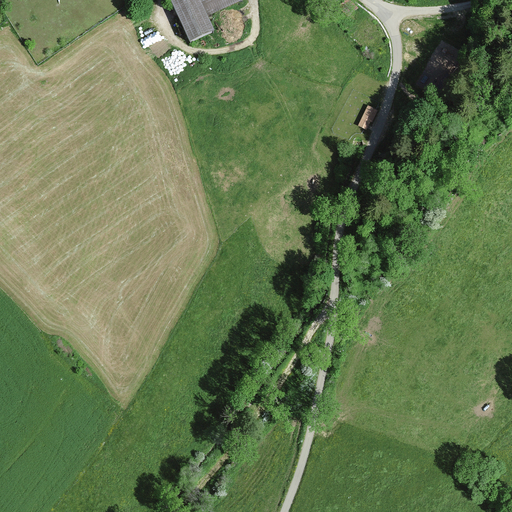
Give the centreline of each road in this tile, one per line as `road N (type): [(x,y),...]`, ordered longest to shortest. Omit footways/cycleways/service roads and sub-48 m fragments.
road 1 (track): [(393,15),(397,65),(343,222),(326,360),(285,511)]
road 2 (unclassified): [(494,0),(393,15),(370,0)]
